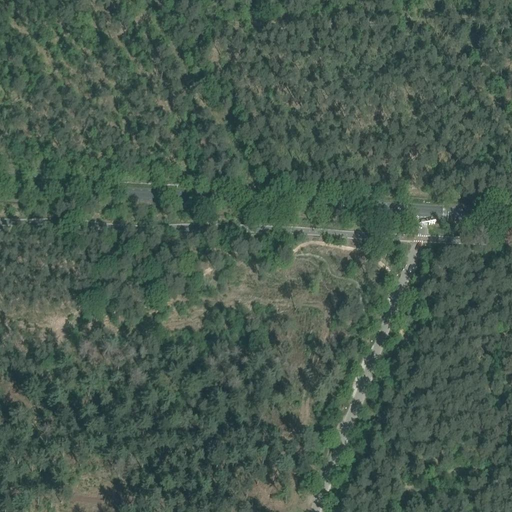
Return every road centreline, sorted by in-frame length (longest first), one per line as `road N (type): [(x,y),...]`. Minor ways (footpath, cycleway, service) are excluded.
road 1 (secondary): [(424,211),(0,187)]
road 2 (unclassified): [(309,511),(424,211)]
road 3 (track): [(122,194),(0,462)]
road 4 (track): [(149,28),(422,20)]
road 5 (track): [(257,202),(149,28)]
